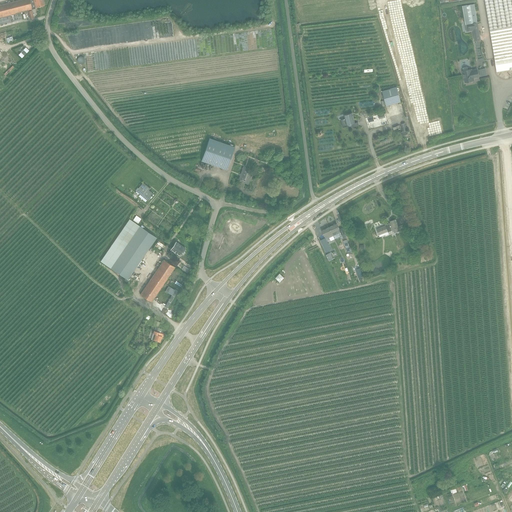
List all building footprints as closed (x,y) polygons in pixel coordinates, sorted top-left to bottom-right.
[(19,0),(0,5),(0,17),(32,10),(30,5),(29,0),(19,0)] [(43,0),(29,0),(30,5),(32,10),(36,9),(35,7),(44,5),(43,0)] [(511,0),(484,0),(494,58),(497,71),(511,68),(511,0)] [(474,4),(462,6),(465,25),(467,31),(469,31),(472,30),(474,37),(480,36),(478,22),(474,4)] [(26,47),(18,54),(22,57),(28,49),(26,47)] [(468,82),(468,83),(473,82),(472,81),(473,80),(473,78),(479,77),(477,69),(471,71),(471,69),(468,70),(467,67),(463,68),(463,71),(465,82),(468,82)] [(401,102),(397,87),(382,91),(386,106),(401,102)] [(344,114),(345,118),(341,120),(343,127),(348,126),(348,125),(352,124),(353,127),(359,126),(358,121),(357,121),(358,122),(355,123),(352,112),(344,114)] [(248,123),(243,137),(251,140),(256,126),(248,123)] [(227,170),(234,147),(209,138),(201,161),(227,170)] [(247,183),(252,171),(244,167),(239,180),(247,183)] [(147,201),(153,194),(148,190),(150,188),(143,183),(136,191),(147,201)] [(133,220),(138,224),(141,219),(136,215),(133,220)] [(156,237),(140,226),(129,219),(100,261),(111,268),(127,279),(156,237)] [(394,232),(399,230),(395,219),(390,221),(390,222),(385,225),(385,226),(377,229),(379,235),(388,231),(388,232),(393,230),(394,232)] [(409,226),(415,235),(418,233),(415,228),(416,226),(413,222),(409,226)] [(337,224),(329,227),(330,229),(333,236),(338,233),(340,232),(341,235),(343,239),(346,237),(345,234),(342,228),(339,229),(337,224)] [(325,238),(320,240),(326,252),(331,249),(327,241),(330,240),(329,238),(333,236),(330,229),(329,227),(322,231),(325,238)] [(347,239),(343,241),(345,248),(347,252),(351,251),(349,247),(350,246),(347,239)] [(180,256),(185,248),(176,242),(171,250),(180,256)] [(151,302),(175,267),(164,259),(140,294),(151,302)] [(187,280),(189,277),(177,268),(174,271),(187,280)] [(275,278),(280,282),(284,278),(280,273),(275,278)] [(154,331),(151,339),(160,342),(162,336),(162,337),(163,334),(164,329),(155,327),(154,331)]
